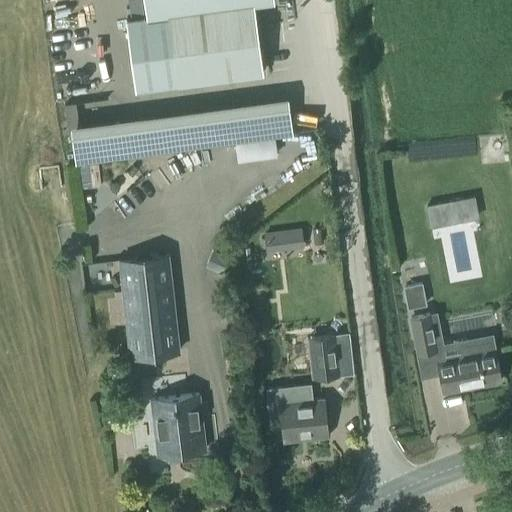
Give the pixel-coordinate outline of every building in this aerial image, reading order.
[(145,0),(147,15),(254,1),(258,0),(145,0)] [(147,15),(126,19),(137,90),(177,84),(263,73),(254,1),(147,15)] [(167,252),(119,258),(130,355),(178,350),(167,252)] [(404,282),(408,307),(425,304),(420,279),(404,282)] [(435,348),(428,313),(410,317),(417,352),(435,348)] [(315,336),(319,376),(340,373),(336,334),(315,336)] [(490,350),(488,340),(466,344),(468,354),(437,360),(443,391),(461,388),(461,385),(482,381),(482,383),(500,380),(494,349),(490,350)] [(271,419),(282,418),(283,436),(309,433),(310,436),(328,435),(324,397),(314,398),(312,381),(267,385),(268,393),(267,393),(268,403),(269,403),(271,419)] [(158,417),(163,453),(205,447),(198,391),(150,397),(153,417),(158,417)]
